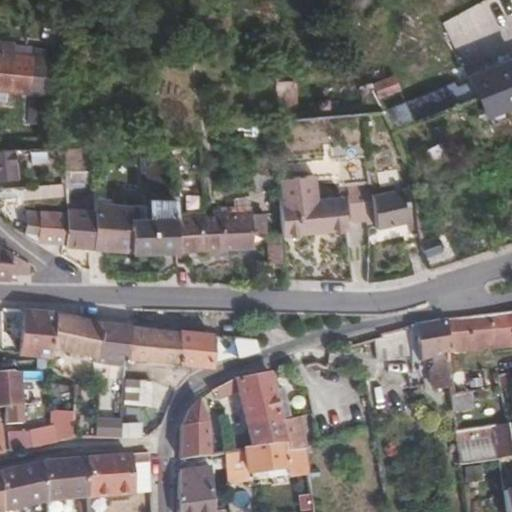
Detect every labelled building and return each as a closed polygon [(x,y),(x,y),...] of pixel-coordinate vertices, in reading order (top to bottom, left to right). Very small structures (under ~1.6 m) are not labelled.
[(250,49),(313,47),(312,14),(249,17),(250,49)] [(0,86),(38,90),(40,54),(0,50),(0,86)] [(57,55),(40,54),(38,90),(55,91),(57,55)] [(511,57),(473,72),(475,78),(458,85),(456,81),(409,99),(403,85),(380,94),(385,110),(395,128),(418,120),(458,105),(480,96),(487,112),(511,103),(511,57)] [(374,81),(380,94),(403,85),(398,72),(374,81)] [(464,122),(458,105),(418,120),(425,137),(464,122)] [(132,120),(133,138),(157,138),(156,119),(132,120)] [(97,143),(97,155),(119,155),(120,121),(98,121),(97,143)] [(0,175),(18,175),(18,147),(0,147),(0,175)] [(284,232),(351,226),(351,224),(348,198),(348,194),(297,199),(295,179),(282,181),(283,211),(284,232)] [(381,223),(414,219),(411,187),(376,191),(381,223)] [(364,196),(348,198),(351,224),(368,222),(364,196)] [(132,213),(131,200),(96,197),(96,206),(94,246),(111,248),(131,248),(132,213)] [(65,244),(94,246),(96,206),(66,204),(66,209),(65,241),(65,244)] [(41,239),(65,241),(66,209),(31,206),(26,229),(41,239)] [(252,246),(252,212),(179,213),(181,249),(252,246)] [(131,248),(181,249),(179,213),(132,213),(131,248)] [(441,237),(427,240),(431,256),(445,254),(441,237)] [(285,263),(284,241),(269,242),(271,262),(285,263)] [(20,253),(19,273),(33,273),(34,261),(20,253)] [(0,276),(10,277),(11,273),(12,258),(0,256),(0,276)] [(57,346),(60,313),(56,313),(30,311),(26,353),(55,356),(57,346)] [(105,322),(60,313),(57,346),(99,354),(105,322)] [(511,315),(451,322),(454,355),(487,351),(511,348),(511,315)] [(132,358),(135,325),(105,322),(99,354),(121,357),(121,366),(131,367),(132,358)] [(451,322),(386,336),(387,339),(390,370),(420,366),(437,361),(440,388),(458,386),(457,380),(454,355),(451,322)] [(181,363),(183,331),(135,325),(132,358),(181,363)] [(214,366),(215,334),(183,331),(181,363),(214,366)] [(261,353),(260,340),(240,337),(244,357),(261,353)] [(74,385),(76,363),(55,359),(54,370),(53,381),(74,385)] [(319,382),(316,366),(294,370),(297,385),(319,382)] [(26,424),(22,372),(0,374),(0,409),(7,409),(9,425),(26,424)] [(285,422),(275,374),(242,381),(257,451),(290,446),(291,452),(309,450),(303,420),(285,422)] [(152,407),(154,384),(129,381),(127,404),(152,407)] [(474,409),(472,396),(459,397),(461,410),(463,410),(474,409)] [(214,458),(211,427),(203,403),(191,414),(185,431),(183,463),(214,458)] [(139,435),(140,418),(94,417),(94,434),(139,435)] [(59,443),(56,425),(12,433),(15,451),(59,443)] [(511,460),(511,426),(466,433),(463,433),(464,445),(505,440),(510,460),(511,460)] [(313,479),(309,450),(291,452),(290,446),(257,451),(250,452),(251,453),(244,454),(231,456),(233,487),(255,484),(255,475),(294,470),(294,480),(313,479)] [(138,494),(136,456),(88,460),(90,498),(138,494)] [(90,498),(88,460),(48,462),(49,506),(90,498)] [(48,462),(3,471),(3,511),(17,511),(49,506),(48,462)] [(217,511),(218,509),(214,473),(182,475),(181,511),(217,511)]
